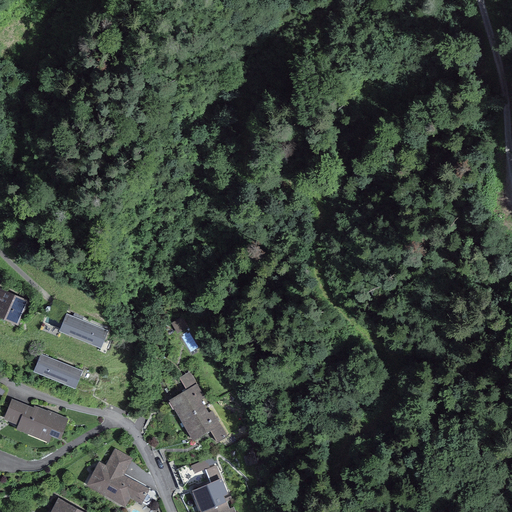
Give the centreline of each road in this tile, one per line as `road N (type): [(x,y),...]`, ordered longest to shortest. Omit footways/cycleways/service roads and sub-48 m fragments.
road 1 (track): [(305,189),(321,208),(321,283),(380,344),(400,379),(387,411),(338,457),(338,488),(350,511)]
road 2 (residential): [(171,511),(125,422),(0,379)]
road 3 (track): [(511,198),(481,0)]
